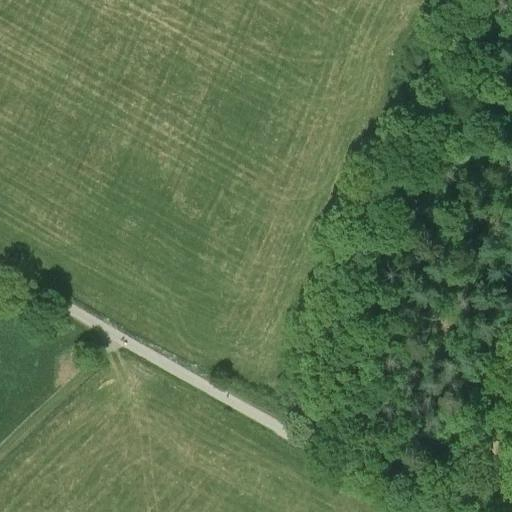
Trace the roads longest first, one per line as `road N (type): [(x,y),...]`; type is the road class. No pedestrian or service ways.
road 1 (track): [(0,273),(429,511)]
road 2 (track): [(116,338),(0,453)]
road 3 (track): [(511,365),(477,511)]
